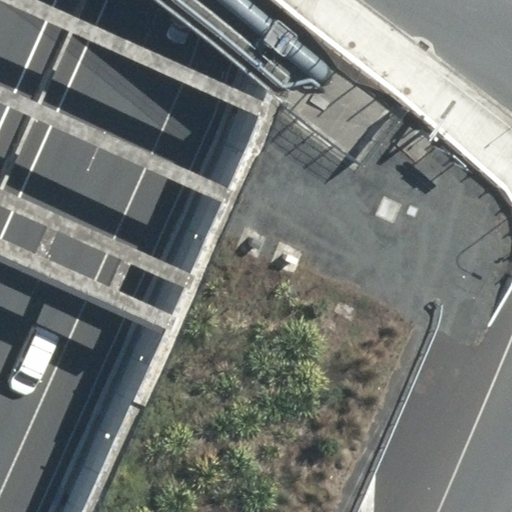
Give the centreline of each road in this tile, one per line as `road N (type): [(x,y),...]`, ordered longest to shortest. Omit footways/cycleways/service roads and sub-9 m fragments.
road 1 (motorway): [(157,0),(0,362)]
road 2 (motorway): [(511,381),(440,511)]
